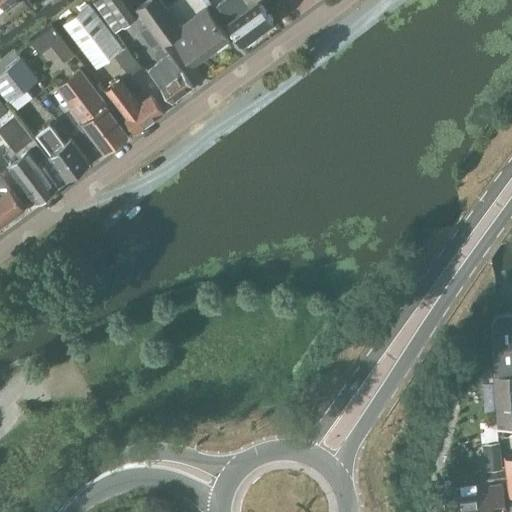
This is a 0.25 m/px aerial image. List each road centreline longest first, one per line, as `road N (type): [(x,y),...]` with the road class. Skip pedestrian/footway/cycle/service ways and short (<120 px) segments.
road 1 (residential): [(0,254),(346,0)]
road 2 (primary): [(511,168),(302,455)]
road 3 (primary): [(333,474),(511,207)]
road 4 (tertiary): [(236,473),(170,455),(114,470)]
